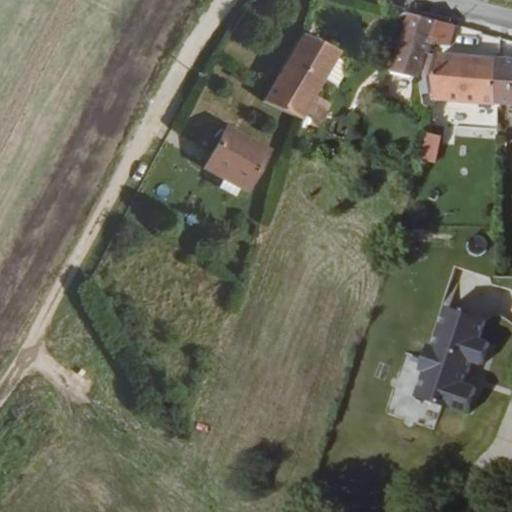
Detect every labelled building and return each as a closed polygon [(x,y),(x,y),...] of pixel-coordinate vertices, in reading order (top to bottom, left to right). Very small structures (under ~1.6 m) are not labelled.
[(448,45),(452,26),(406,15),(391,75),(419,78),(424,54),(427,54),(431,41),(448,45)] [(299,35),(263,102),(307,124),(313,112),(304,107),(333,53),(299,35)] [(438,57),(433,103),(511,108),(511,61),(497,61),(438,57)] [(238,192),(259,152),(218,131),(197,171),(238,192)] [(417,161),(435,164),(441,137),(423,133),(417,161)] [(417,394),(468,411),(476,385),(464,381),(471,359),(483,364),(490,343),(479,339),(485,320),(445,307),(432,346),(427,345),(420,368),(425,370),(417,394)] [(511,413),(507,412),(490,450),(510,459),(511,455),(511,413)]
